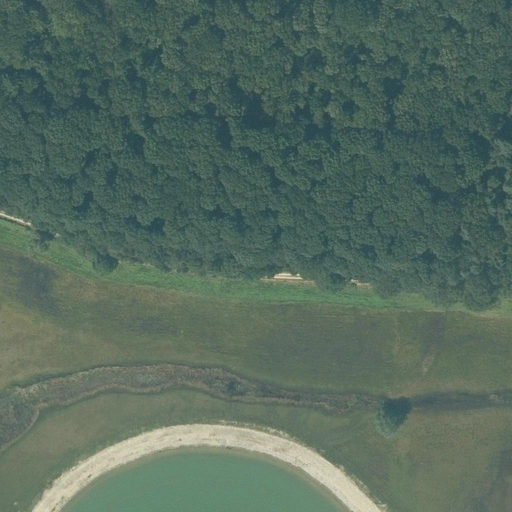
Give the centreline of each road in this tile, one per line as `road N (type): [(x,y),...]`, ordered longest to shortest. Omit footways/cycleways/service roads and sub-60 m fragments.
road 1 (track): [(511,285),(209,268),(117,252),(0,212)]
road 2 (track): [(0,93),(406,114),(511,133)]
